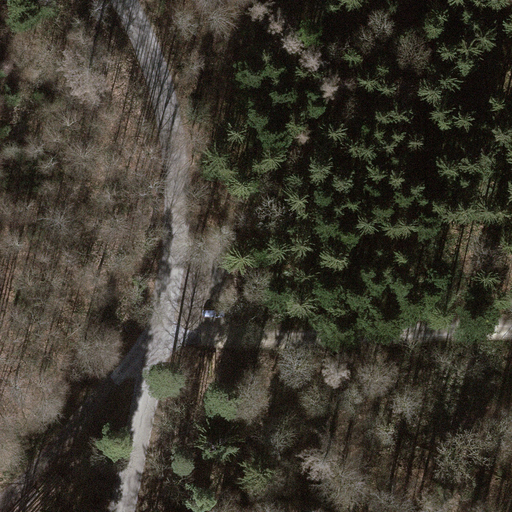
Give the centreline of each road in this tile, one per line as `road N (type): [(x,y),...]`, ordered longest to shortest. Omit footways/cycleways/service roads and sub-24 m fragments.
road 1 (track): [(1,506),(47,466),(177,318),(511,333)]
road 2 (tertiary): [(124,0),(165,86),(184,159),(188,235),(140,511)]
